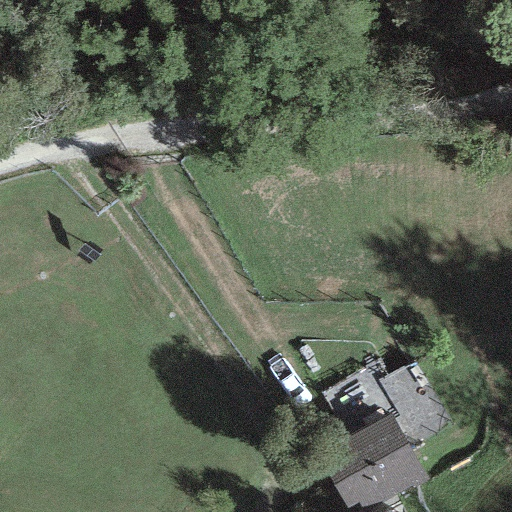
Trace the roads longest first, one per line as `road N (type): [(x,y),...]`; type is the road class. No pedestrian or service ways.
road 1 (track): [(0,162),(69,147),(410,116),(511,94)]
road 2 (track): [(69,147),(286,437),(295,486)]
